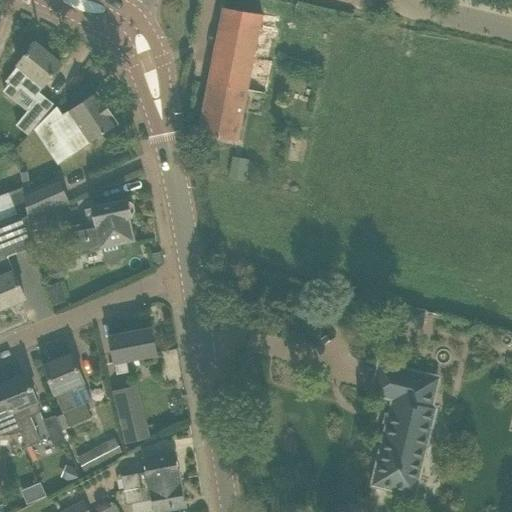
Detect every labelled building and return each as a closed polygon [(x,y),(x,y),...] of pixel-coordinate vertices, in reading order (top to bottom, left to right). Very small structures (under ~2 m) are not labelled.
[(223,8),(198,134),(237,141),(248,90),(265,94),(272,62),(268,61),(276,17),(223,8)] [(59,61),(32,41),(13,65),(16,67),(5,81),(18,91),(22,86),(33,95),(59,61)] [(70,111),(50,124),(52,126),(42,133),(52,148),(62,141),(63,143),(66,141),(73,153),(118,124),(97,92),(69,111),(70,111)] [(26,111),(38,121),(39,122),(54,104),(40,94),(26,111)] [(27,210),(29,222),(69,203),(57,178),(24,194),(27,210)] [(0,220),(27,210),(24,194),(23,187),(0,195),(0,220)] [(128,202),(127,200),(92,207),(95,221),(89,223),(90,228),(73,231),(78,252),(101,247),(104,260),(107,263),(111,264),(115,264),(118,261),(120,257),(117,244),(134,240),(129,217),(131,217),(131,215),(133,214),(135,211),(134,203),(130,201),(128,202)] [(34,247),(29,222),(27,210),(0,220),(0,309),(25,299),(14,272),(7,257),(34,247)] [(161,262),(160,253),(153,254),(154,264),(161,262)] [(422,330),(426,311),(426,310),(407,305),(402,325),(422,330)] [(127,359),(156,353),(151,329),(110,337),(117,374),(129,371),(127,359)] [(84,382),(73,354),(43,366),(55,395),(56,395),(64,414),(69,427),(91,418),(86,403),(92,401),(84,382)] [(435,376),(379,363),(372,394),(393,399),(372,485),(415,495),(437,406),(429,404),(435,376)] [(40,442),(37,433),(30,416),(41,412),(37,400),(38,400),(27,375),(2,385),(20,432),(27,447),(40,442)] [(0,435),(14,434),(20,432),(2,385),(0,385),(0,435)] [(128,442),(149,436),(138,394),(117,399),(128,442)] [(54,446),(65,441),(55,415),(43,420),(54,446)] [(77,457),(85,474),(123,454),(114,438),(77,457)] [(125,490),(181,479),(176,454),(162,457),(161,455),(143,458),(146,471),(122,475),(125,490)] [(181,479),(125,490),(127,503),(152,498),(154,511),(172,509),(171,506),(185,504),(181,479)] [(21,491),(27,504),(47,496),(41,482),(21,491)]
